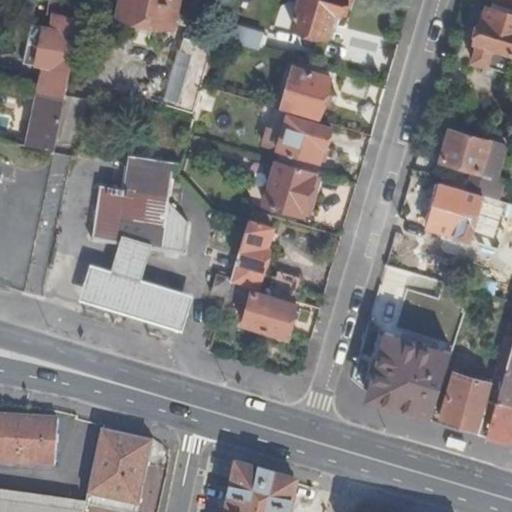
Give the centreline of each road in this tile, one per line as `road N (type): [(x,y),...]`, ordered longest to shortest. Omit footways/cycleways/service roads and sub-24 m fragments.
road 1 (residential): [(436,0),(308,441)]
road 2 (unknown): [(202,410),(212,371),(214,291),(205,269),(186,257),(130,247),(98,253),(66,287),(36,347)]
road 3 (primary): [(352,453),(506,497)]
road 4 (primary): [(69,371),(202,410)]
